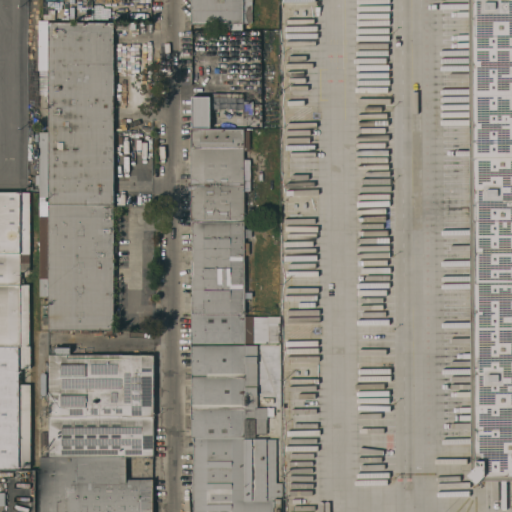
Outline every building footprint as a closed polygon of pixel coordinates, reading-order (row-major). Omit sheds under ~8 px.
[(242,0),(242,22),(242,28),(223,28),(223,23),(190,23),(190,0),(242,0)] [(242,0),(251,0),(251,22),(242,22),(242,0)] [(511,0),(466,0),(470,485),(511,484),(511,0)] [(113,21),(113,173),(48,173),(48,131),(48,21),(113,21)] [(190,96),(213,96),(213,103),(209,103),(209,126),(191,126),(190,96)] [(190,221),(190,129),(191,129),(191,128),(243,128),(243,130),(243,150),(244,221),(190,221)] [(48,196),(39,196),(39,131),(48,131),(48,173),(48,196)] [(48,215),(48,196),(48,173),(113,173),(113,329),(48,329),(48,295),(48,215)] [(0,193),(20,193),(20,254),(0,254),(0,193)] [(28,193),(28,270),(20,270),(20,254),(20,193),(28,193)] [(48,295),(39,295),(39,215),(48,215),(48,295)] [(244,289),(244,299),(244,314),(191,314),(190,221),(244,221),(244,289)] [(0,285),(0,254),(20,254),(20,270),(20,285),(0,285)] [(0,346),(0,285),(20,285),(19,346),(0,346)] [(20,285),(28,285),(28,346),(30,346),(30,367),(19,367),(19,346),(20,285)] [(244,314),(244,315),(244,342),(244,344),(190,345),(190,331),(191,331),(191,314),(244,314)] [(244,342),(244,315),(254,315),(254,342),(244,342)] [(192,437),(190,437),(190,345),(244,344),(244,345),(245,437),(192,437)] [(244,345),(256,345),(256,396),(273,396),(273,412),(267,412),(267,418),(266,418),(266,433),(255,433),(255,438),(266,438),(275,438),(275,482),(279,482),(280,499),(245,499),(245,437),(244,345)] [(19,367),(19,383),(19,469),(0,469),(0,346),(19,346),(19,367)] [(49,455),(49,354),(153,354),(153,455),(125,455),(49,455)] [(19,383),(30,383),(30,469),(19,469),(19,383)] [(280,511),(193,511),(193,499),(191,499),(191,473),(192,473),(192,437),(245,437),(245,499),(280,499),(280,511)] [(39,511),(39,455),(49,455),(49,511),(39,511)] [(49,511),(49,455),(125,455),(125,478),(152,478),(152,511),(49,511)]
